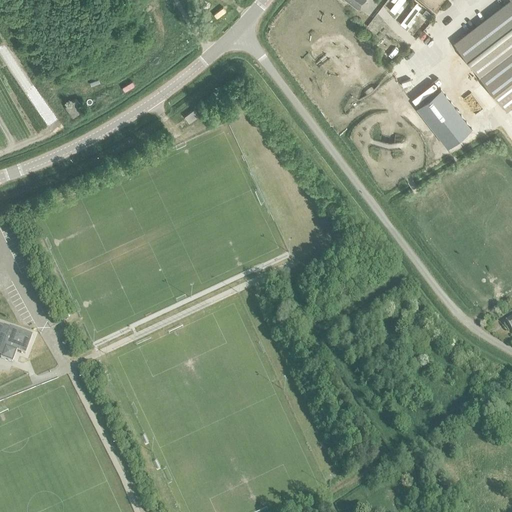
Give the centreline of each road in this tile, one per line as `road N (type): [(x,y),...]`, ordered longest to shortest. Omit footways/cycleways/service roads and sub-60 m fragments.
road 1 (unclassified): [(511,353),(478,336),(444,304),(238,30)]
road 2 (tertiary): [(0,175),(109,128),(238,30)]
